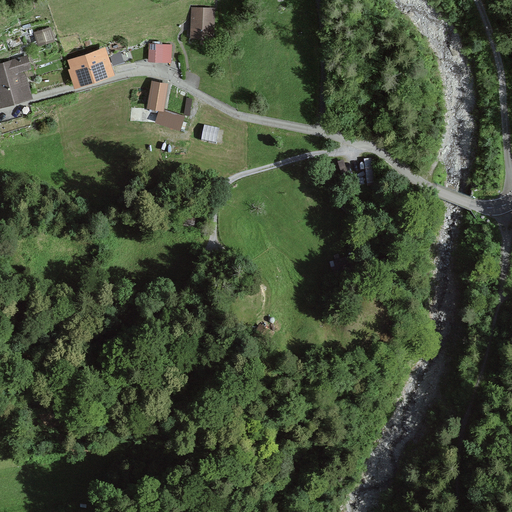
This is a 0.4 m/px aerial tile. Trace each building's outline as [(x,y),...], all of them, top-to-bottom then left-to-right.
[(194,9),(192,36),(211,36),(212,10),(194,9)] [(54,38),(51,29),(36,33),(39,43),(54,38)] [(150,59),(169,60),(170,46),(150,45),(150,59)] [(102,74),(100,70),(109,67),(103,51),(68,63),(75,83),(102,74)] [(110,56),(113,65),(124,61),(121,52),(110,56)] [(0,103),(29,95),(23,73),(24,73),(23,69),(29,67),(26,57),(12,60),(13,63),(0,66),(0,103)] [(154,83),(151,105),(162,107),(165,85),(154,83)] [(169,100),(166,109),(176,112),(179,103),(169,100)] [(160,109),(156,122),(180,129),(184,116),(160,109)] [(204,140),(219,143),(221,128),(207,125),(204,140)] [(376,157),(367,158),(370,182),(379,181),(376,157)] [(184,216),(183,223),(193,225),(194,218),(184,216)] [(260,328),(254,337),(267,344),(273,334),(260,328)]
